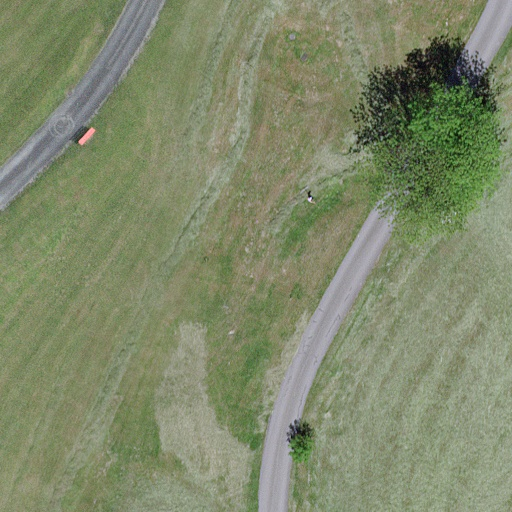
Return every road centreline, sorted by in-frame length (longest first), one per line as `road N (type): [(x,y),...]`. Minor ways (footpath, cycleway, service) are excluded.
road 1 (unclassified): [(273,511),(281,435),(297,381),(505,0)]
road 2 (track): [(147,0),(98,86),(0,193)]
